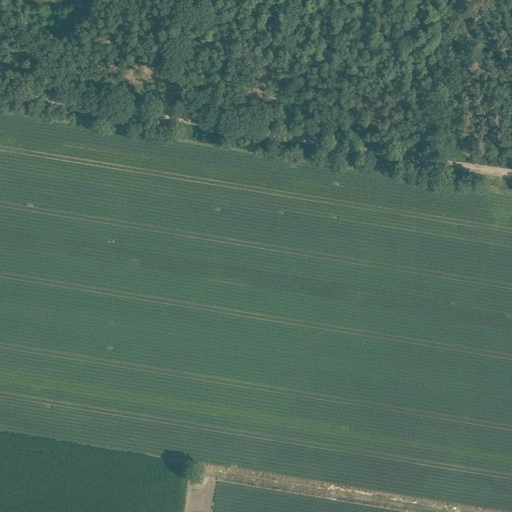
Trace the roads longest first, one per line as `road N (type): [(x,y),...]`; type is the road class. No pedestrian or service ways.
road 1 (track): [(0,94),(511,174)]
road 2 (track): [(168,122),(203,0)]
